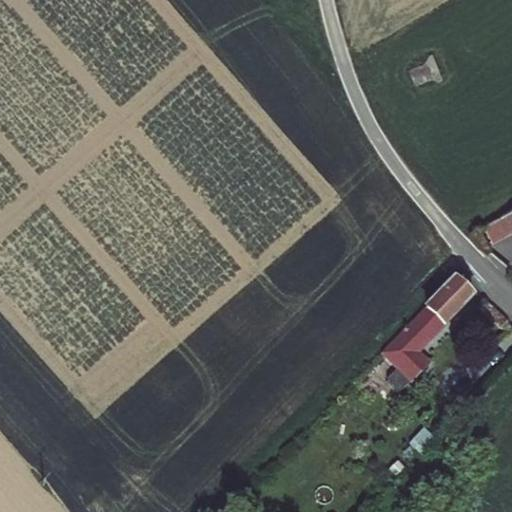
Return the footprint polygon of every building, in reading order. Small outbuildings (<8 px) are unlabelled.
[(439,82),(443,81),(432,55),(429,57),(425,64),(408,71),(416,87),(432,81),(439,82)] [(511,213),(486,228),(495,244),(511,234),(511,213)] [(401,335),(418,352),(473,296),(454,280),(401,335)] [(363,386),(377,398),(378,396),(397,376),(383,364),(363,386)] [(413,389),(399,375),(397,376),(378,396),(393,410),(413,389)] [(396,452),(410,465),(425,451),(411,436),(396,452)] [(445,470),(425,451),(410,465),(430,486),(445,470)] [(379,468),(372,460),(363,468),(371,476),(379,468)]
